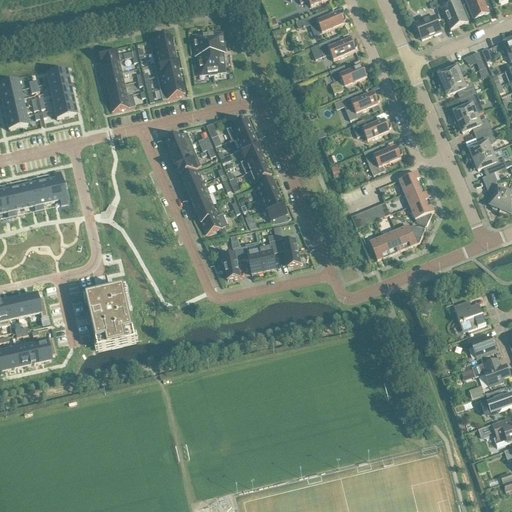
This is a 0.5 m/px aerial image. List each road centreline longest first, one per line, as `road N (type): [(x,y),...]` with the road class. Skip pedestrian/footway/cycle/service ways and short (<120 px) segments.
road 1 (residential): [(140,128),(259,102),(331,274)]
road 2 (residential): [(447,158),(425,168),(350,0)]
road 3 (residential): [(140,128),(217,298)]
road 4 (residential): [(331,274),(346,299),(486,243)]
road 5 (residential): [(59,275),(90,266),(97,252),(72,144)]
